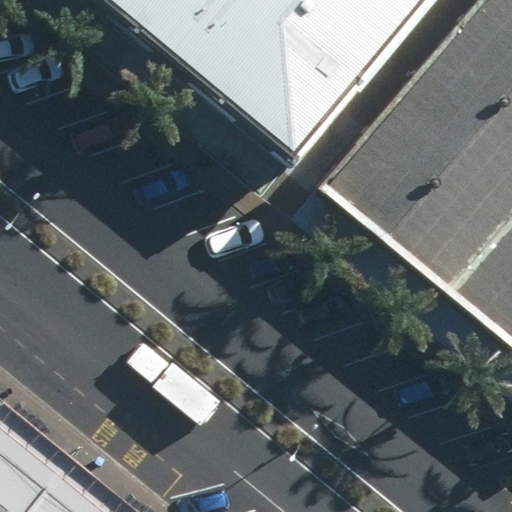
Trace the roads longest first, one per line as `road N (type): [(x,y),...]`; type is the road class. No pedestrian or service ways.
road 1 (tertiary): [(0,128),(475,511)]
road 2 (tertiary): [(286,511),(0,273)]
